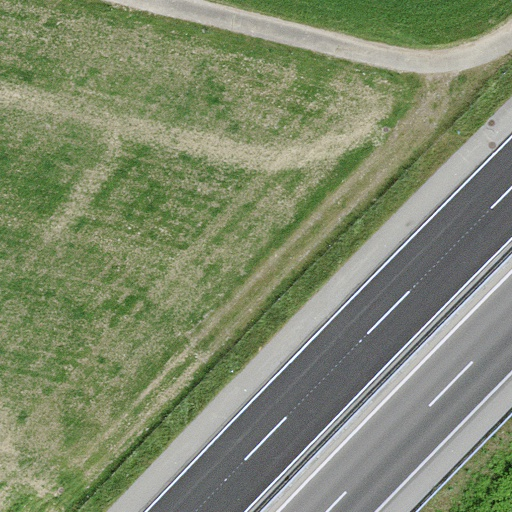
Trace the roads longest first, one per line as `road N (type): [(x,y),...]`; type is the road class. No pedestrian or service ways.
road 1 (motorway): [(511,185),(194,511)]
road 2 (track): [(511,35),(447,63),(393,59),(131,0)]
road 3 (motorway): [(326,511),(511,321)]
